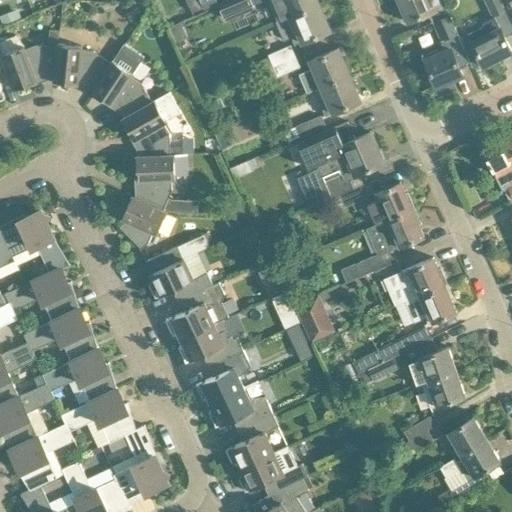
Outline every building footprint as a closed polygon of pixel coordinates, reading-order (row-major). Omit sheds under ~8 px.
[(186,0),(192,12),(204,7),(208,5),(205,0),(186,0)] [(231,0),(227,2),(220,5),(226,19),(254,6),(252,2),(257,0),(231,0)] [(269,0),(279,21),(291,15),(318,3),(317,0),(269,0)] [(398,0),(408,21),(428,13),(432,22),(452,14),(445,0),(398,0)] [(502,0),(485,0),(494,16),(502,32),(511,27),(511,24),(509,17),(510,16),(502,0)] [(511,0),(502,0),(510,16),(511,15),(511,0)] [(125,11),(132,22),(145,14),(137,3),(125,11)] [(291,15),(279,21),(277,21),(285,40),(292,37),(295,44),(330,29),(318,3),(291,15)] [(435,21),(443,40),(460,33),(452,14),(435,21)] [(511,51),(502,32),(494,16),(481,23),(481,27),(467,34),(483,65),(511,51)] [(49,28),(47,44),(57,45),(59,29),(49,28)] [(472,60),(460,33),(443,40),(442,40),(446,49),(424,59),(436,86),(463,75),(459,66),(472,60)] [(78,77),(95,88),(112,62),(111,62),(93,51),(82,49),(82,46),(58,43),(58,46),(55,77),(54,77),(54,80),(78,83),(78,77)] [(116,99),(125,116),(126,117),(152,101),(141,82),(131,76),(144,57),(123,43),(111,62),(112,62),(95,88),(92,91),(113,104),(116,99)] [(35,75),(54,77),(55,77),(58,46),(36,44),(25,48),(24,45),(2,53),(7,68),(14,89),(37,80),(35,75)] [(274,64),(297,54),(292,44),(269,54),(274,64)] [(307,92),(321,86),(349,74),(338,48),(310,60),(314,68),(299,74),(307,92)] [(297,54),(274,64),(278,75),(302,65),(297,54)] [(349,74),(321,86),(328,100),(321,103),(326,115),(360,100),(349,74)] [(139,136),(140,155),(140,156),(171,154),(170,132),(164,122),(167,120),(155,99),(152,101),(126,117),(125,116),(122,118),(134,139),(139,136)] [(323,114),(297,125),(302,137),(328,125),(323,114)] [(348,177),(384,162),(370,131),(343,143),(336,126),(298,143),(309,167),(317,164),(318,168),(297,177),(310,207),(340,194),(353,188),(348,177)] [(511,141),(511,139),(485,152),(496,174),(504,170),(505,173),(508,174),(511,181),(511,184),(504,189),(510,202),(511,201),(511,141)] [(143,179),(135,197),(163,210),(163,209),(172,190),(172,178),(175,178),(174,154),(171,154),(140,156),(140,155),(137,155),(138,180),(143,179)] [(470,175),(459,181),(471,205),(482,200),(470,175)] [(368,204),(369,206),(376,224),(414,208),(408,193),(406,194),(401,182),(401,181),(376,192),(379,199),(368,204)] [(340,194),(345,206),(369,196),(364,184),(353,188),(340,194)] [(128,220),(122,224),(141,248),(148,242),(153,231),(157,233),(167,211),(163,209),(163,210),(135,197),(132,195),(122,217),(128,220)] [(277,207),(253,217),(259,230),(283,220),(277,207)] [(345,282),(388,263),(384,253),(424,235),(424,234),(423,234),(418,223),(420,222),(414,208),(376,224),(367,228),(376,251),(339,266),(345,282)] [(62,268),(67,265),(46,220),(47,215),(43,213),(41,209),(19,220),(0,228),(0,229),(1,233),(2,233),(13,255),(37,244),(50,272),(50,273),(62,268)] [(0,266),(15,260),(13,255),(2,233),(1,233),(0,233),(0,306),(6,304),(9,302),(5,293),(2,294),(0,289),(0,266)] [(151,258),(156,270),(184,258),(210,245),(205,233),(151,258)] [(301,254),(281,263),(288,277),(307,269),(301,254)] [(396,273),(408,300),(409,300),(447,283),(440,268),(438,269),(433,258),(434,258),(433,257),(396,273)] [(178,300),(213,284),(207,272),(194,278),(184,258),(156,270),(150,273),(153,280),(149,282),(156,297),(180,286),(185,296),(178,300)] [(71,288),(62,268),(50,273),(50,272),(5,293),(9,302),(13,310),(42,296),(53,320),(80,308),(71,288)] [(220,281),(213,284),(178,300),(178,301),(186,297),(191,308),(166,319),(173,335),(178,332),(181,338),(224,319),(229,316),(222,300),(224,291),(220,281)] [(283,281),(265,289),(269,298),(287,289),(283,281)] [(447,283),(409,300),(415,315),(427,310),(432,322),(457,311),(456,310),(451,299),(453,298),(447,283)] [(319,294),(294,305),(312,343),(336,332),(319,294)] [(0,326),(17,319),(13,310),(9,302),(6,304),(0,306),(0,355),(0,356),(0,355),(2,354),(0,350),(0,326)] [(61,337),(72,360),(72,361),(99,348),(80,308),(53,320),(24,333),(28,342),(32,350),(61,337)] [(208,364),(208,365),(243,349),(238,336),(233,339),(224,319),(181,338),(183,344),(179,346),(186,362),(211,350),(215,361),(208,364)] [(425,326),(376,350),(381,362),(393,356),(431,337),(425,326)] [(36,359),(32,350),(28,342),(2,354),(0,355),(0,356),(0,355),(0,404),(19,396),(19,395),(21,395),(10,371),(36,359)] [(414,385),(421,383),(456,370),(448,346),(419,356),(420,357),(406,362),(414,385)] [(72,361),(72,360),(43,374),(47,382),(51,390),(79,377),(90,401),(91,401),(117,389),(99,348),(72,361)] [(208,397),(211,403),(244,387),(239,375),(241,374),(251,366),(243,349),(208,365),(216,362),(221,372),(196,384),(203,399),(208,397)] [(381,362),(376,350),(352,362),(358,374),(381,362)] [(393,356),(381,362),(358,374),(362,382),(397,367),(393,356)] [(465,395),(456,370),(421,383),(430,407),(465,395)] [(55,399),(51,390),(47,382),(21,395),(19,395),(19,396),(0,404),(0,425),(11,449),(38,436),(39,435),(28,411),(55,399)] [(239,429),(273,413),(265,396),(252,398),(250,399),(244,387),(211,403),(213,409),(209,411),(216,426),(241,415),(246,425),(238,429),(239,429)] [(58,388),(52,391),(55,397),(61,394),(58,388)] [(110,442),(125,435),(125,434),(136,429),(136,428),(117,389),(91,401),(90,401),(62,414),(66,423),(70,431),(98,418),(110,442)] [(238,462),(241,467),(275,452),(265,432),(279,425),(273,413),(239,429),(239,430),(246,426),(251,437),(226,448),(233,464),(238,462)] [(409,441),(428,430),(439,423),(433,413),(403,431),(409,441)] [(447,432),(460,454),(487,438),(474,416),(447,432)] [(70,431),(66,423),(39,435),(38,436),(11,449),(29,489),(30,489),(41,484),(57,477),(46,452),(74,439),(70,431)] [(125,434),(125,435),(138,462),(114,473),(116,478),(116,477),(127,500),(168,481),(166,477),(168,473),(163,471),(142,426),(136,428),(136,429),(125,434)] [(409,441),(414,451),(433,439),(428,430),(409,441)] [(487,438),(460,454),(439,467),(445,477),(459,469),(465,481),(437,498),(442,507),(450,503),(467,493),(468,494),(494,478),(488,468),(500,460),(487,438)] [(268,494),(303,478),(308,475),(302,463),(298,465),(295,460),(282,462),(280,463),(275,452),(241,467),(243,473),(239,475),(246,491),(271,479),(275,490),(268,493),(268,494)] [(113,511),(130,505),(127,500),(116,477),(116,478),(116,479),(93,490),(79,460),(62,468),(78,501),(83,511),(113,511)] [(306,511),(297,496),(309,490),(303,478),(268,494),(276,491),(281,502),(264,511),(306,511)] [(371,509),(383,501),(371,483),(359,490),(371,509)] [(54,511),(53,511),(41,484),(30,489),(29,489),(24,491),(33,511),(83,511),(78,501),(54,511)] [(398,500),(399,499),(398,498),(398,497),(398,496),(397,495),(396,494),(395,493),(394,493),(393,493),(392,493),(391,493),(389,493),(388,494),(388,495),(387,496),(386,497),(386,498),(386,499),(386,500),(386,501),(387,502),(388,503),(388,504),(389,505),(391,505),(392,505),(393,505),(394,505),(395,505),(396,504),(397,503),(398,502),(398,501),(398,500)]
